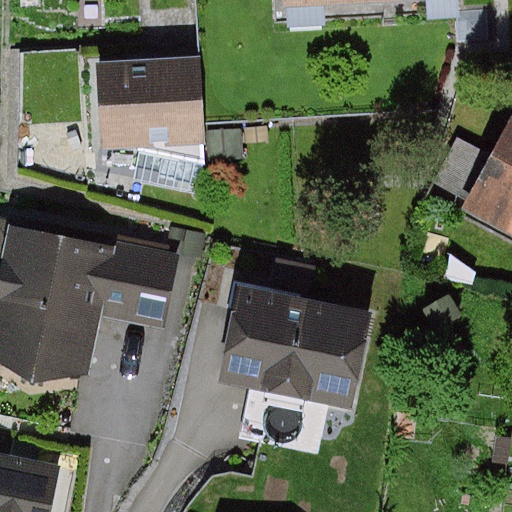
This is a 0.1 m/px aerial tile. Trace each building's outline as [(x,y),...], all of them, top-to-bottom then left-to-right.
[(285,0),(288,30),(327,28),(326,8),(427,3),(428,23),(462,21),(460,0),(285,0)] [(203,57),(97,63),(102,152),(141,150),(133,183),(198,198),(206,165),(205,146),(208,146),(203,57)] [(511,240),(511,123),(493,158),(459,140),(429,196),(511,240)] [(269,127),(245,128),(246,143),(269,143),(269,127)] [(242,130),(208,132),(209,161),(243,159),(242,130)] [(111,247),(12,226),(0,284),(0,364),(34,384),(91,378),(103,320),(168,334),(185,257),(112,242),(111,247)] [(241,288),(222,384),(355,411),(375,315),(241,288)] [(463,316),(451,296),(422,315),(435,335),(463,316)] [(511,440),(496,438),(493,463),(508,465),(511,440)] [(53,511),(63,467),(0,454),(0,511),(53,511)] [(288,508),(295,479),(268,472),(260,502),(288,508)]
